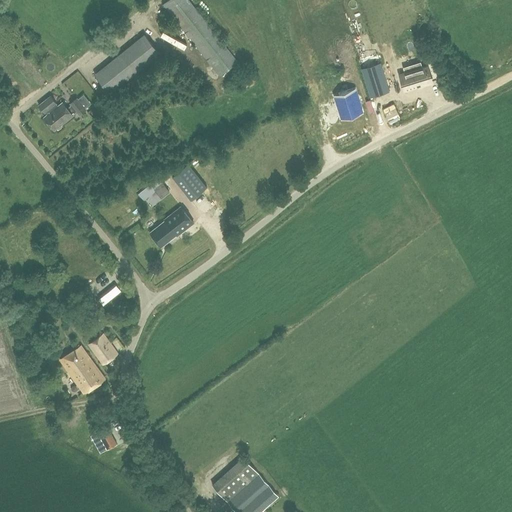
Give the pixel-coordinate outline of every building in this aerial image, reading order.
[(219,76),(238,61),(189,0),(167,0),(163,4),(219,76)] [(338,77),(381,59),(361,13),(363,12),(357,0),(352,0),(302,21),(330,88),(341,83),(338,77)] [(94,74),(113,98),(164,57),(144,33),(94,74)] [(361,68),(370,97),(389,91),(380,62),(361,68)] [(427,66),(400,74),(405,90),(432,82),(427,66)] [(355,89),(339,94),(347,117),(362,112),(355,89)] [(62,103),(58,106),(56,103),(51,96),(39,105),(45,112),(47,115),(44,117),(54,129),(72,114),(67,108),(62,103)] [(71,105),(67,108),(72,114),(76,111),(79,116),(87,109),(77,97),(69,103),(71,105)] [(275,131),(284,126),(281,121),(273,126),(275,131)] [(270,153),(282,141),(273,131),(261,143),(270,153)] [(260,143),(213,178),(222,189),(269,154),(260,143)] [(172,176),(178,183),(194,171),(188,164),(172,176)] [(236,193),(258,175),(251,167),(229,185),(236,193)] [(206,187),(194,171),(178,183),(190,199),(206,187)] [(257,176),(236,194),(242,201),(263,183),(257,176)] [(158,178),(139,192),(144,199),(155,190),(161,198),(169,192),(158,178)] [(150,232),(161,246),(176,234),(177,235),(193,222),(181,206),(164,219),(165,220),(150,232)] [(118,353),(104,333),(88,344),(103,365),(118,353)] [(104,378),(81,346),(60,360),(83,392),(104,378)] [(57,366),(46,347),(40,350),(51,369),(57,366)] [(107,427),(97,433),(106,450),(116,444),(107,427)] [(243,456),(212,484),(228,502),(236,511),(262,511),(279,497),(259,474),(243,456)]
